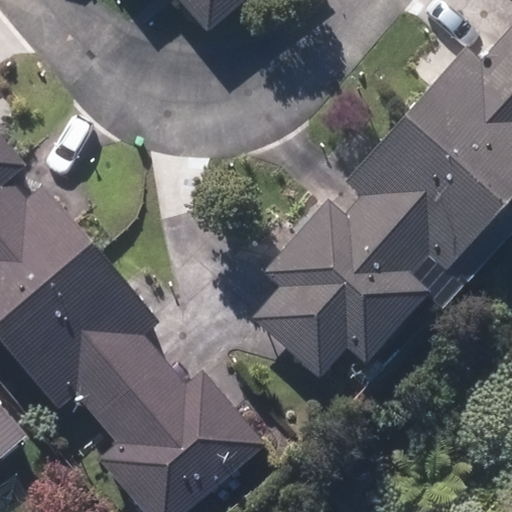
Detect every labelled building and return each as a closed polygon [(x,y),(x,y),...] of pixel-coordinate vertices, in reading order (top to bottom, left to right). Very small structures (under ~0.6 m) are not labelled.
[(178,0),(207,34),(248,0),(178,0)] [(511,0),(502,0),(511,8),(511,28),(502,39),(480,64),(461,47),(341,184),(359,200),(354,205),(344,216),(326,200),(263,272),(282,289),(264,308),(252,322),(323,385),(348,358),(362,370),(431,292),(416,280),(429,265),(448,282),(511,209),(511,0)] [(0,192),(11,183),(27,168),(0,135),(0,192)] [(16,188),(11,183),(0,193),(0,328),(96,249),(42,187),(26,200),(16,188)] [(76,399),(98,428),(168,367),(143,336),(157,324),(96,249),(0,328),(0,348),(57,413),(76,399)] [(184,388),(168,367),(98,428),(116,447),(94,466),(133,511),(192,511),(248,466),(264,451),(199,375),(184,388)] [(0,511),(0,458),(25,439),(0,408),(0,511)]
